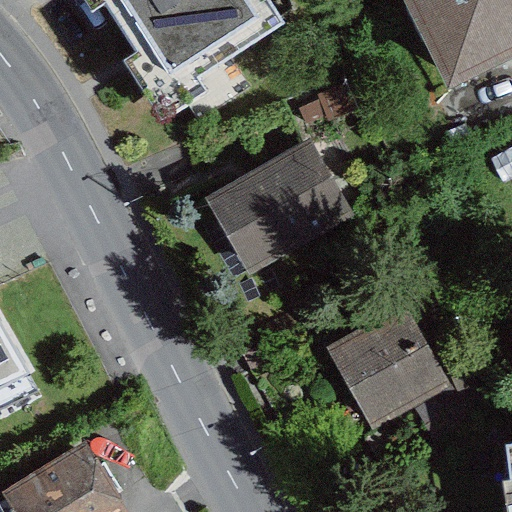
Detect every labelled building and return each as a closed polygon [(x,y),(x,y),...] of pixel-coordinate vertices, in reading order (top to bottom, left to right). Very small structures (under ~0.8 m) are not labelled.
[(313,29),(294,0),(101,0),(174,116),(313,29)] [(511,58),(511,0),(417,0),(459,84),(511,58)] [(357,218),(317,150),(225,203),(264,271),(357,218)] [(17,309),(0,317),(0,410),(54,386),(17,309)] [(454,390),(412,317),(347,353),(389,426),(454,390)] [(291,321),(245,346),(260,372),(305,348),(291,321)] [(473,361),(454,369),(470,406),(435,431),(446,448),(496,410),(473,361)] [(136,511),(97,447),(12,497),(16,505),(7,511),(0,499),(0,511),(136,511)]
